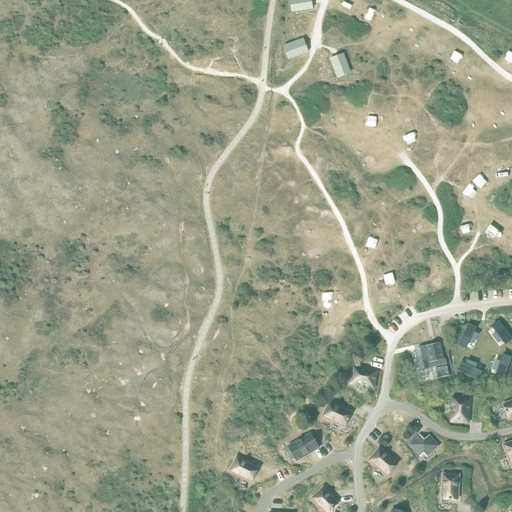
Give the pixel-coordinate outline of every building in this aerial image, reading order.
[(313,10),(311,0),(290,0),(292,14),(313,10)] [(309,54),(304,39),(284,46),(289,61),(309,54)] [(344,55),(330,60),(337,80),(352,74),(344,55)] [(498,319),(491,325),(503,342),(511,337),(498,319)] [(467,329),(456,350),(465,354),(476,333),(467,329)] [(426,345),(419,347),(424,366),(424,367),(425,370),(447,365),(445,359),(443,359),(440,343),(426,346),(426,345)] [(510,357),(500,354),(493,376),(503,379),(510,357)] [(480,371),(461,364),(457,373),(476,381),(480,371)] [(366,386),(373,387),(376,372),(354,367),(351,383),(358,384),(358,383),(367,385),(366,386)] [(452,414),(451,421),(468,422),(469,399),(453,398),(453,402),(453,405),(454,405),(453,414),(452,414)] [(509,418),(510,419),(511,418),(511,400),(503,405),(504,406),(503,407),(505,412),(506,414),(508,418),(509,418)] [(349,414),(350,412),(328,403),(322,417),(344,427),(344,425),(346,426),(351,414),(349,414)] [(289,447),(297,461),(318,448),(310,434),(289,447)] [(424,453),(427,457),(439,446),(429,435),(424,440),(419,435),(409,445),(420,457),(424,453)] [(511,441),(503,445),(511,467),(511,441)] [(379,448),(369,460),(387,476),(397,464),(379,448)] [(236,458),(229,472),(251,483),(258,468),(236,458)] [(456,499),(458,499),(459,475),(443,475),(442,499),(443,499),(443,500),(449,500),(451,500),(456,500),(456,499)] [(337,504),(338,503),(323,487),(311,499),(324,511),(329,511),(332,510),(334,508),(337,505),(337,504)]
